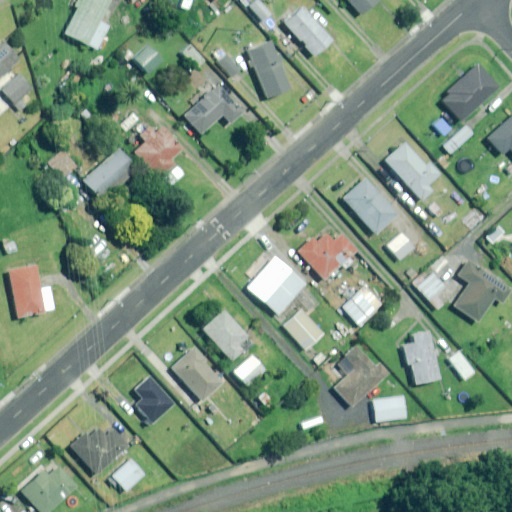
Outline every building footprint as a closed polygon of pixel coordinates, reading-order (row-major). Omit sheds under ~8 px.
[(105,0),(76,0),(60,34),(94,50),(105,25),(96,21),(105,0)] [(267,14),(255,0),(252,0),(246,6),(259,21),(267,14)] [(373,0),(372,0),(342,0),(356,15),(373,0)] [(328,40),(298,6),(280,23),(310,56),(328,40)] [(285,89),(265,41),(242,50),(261,98),(285,89)] [(0,73),(14,61),(0,43),(0,73)] [(203,59),(188,44),(178,53),(193,68),(203,59)] [(158,61),(144,46),(130,59),(145,74),(158,61)] [(235,70),(218,50),(210,57),(228,77),(235,70)] [(494,87),(473,64),(435,99),(456,122),(494,87)] [(28,89),(13,74),(0,86),(0,92),(12,105),(28,89)] [(239,112),(215,85),(180,116),(197,135),(218,115),(226,124),(239,112)] [(511,116),(510,114),(482,139),(498,156),(505,150),(511,157),(511,116)] [(153,122),(149,125),(139,115),(124,129),(134,140),(136,138),(140,142),(130,151),(155,178),(170,164),(166,160),(178,149),(153,122)] [(470,132),(462,124),(440,146),(448,154),(470,132)] [(421,165),(400,143),(381,160),(417,201),(428,191),(423,185),(435,175),(424,162),(421,165)] [(72,167),(58,150),(40,165),(55,182),(72,167)] [(133,171),(115,150),(78,180),(96,201),(133,171)] [(393,215),(359,178),(337,197),(371,235),(393,215)] [(356,257),(330,226),(310,243),(308,239),(294,251),(319,280),(337,265),(341,270),(356,257)] [(501,232),(495,226),(482,237),(488,243),(501,232)] [(95,233),(91,228),(77,238),(82,244),(95,233)] [(411,248),(398,233),(383,245),(396,260),(411,248)] [(243,273),(251,279),(243,287),(274,315),(301,284),(278,264),(263,250),(243,273)] [(508,291),(464,262),(454,277),(466,284),(451,307),(474,323),(490,299),(499,305),(508,291)] [(35,289),(31,266),(4,271),(13,318),(51,311),(47,287),(35,289)] [(441,286),(429,273),(414,287),(434,309),(441,303),(433,294),(441,286)] [(379,304),(361,286),(339,307),(356,325),(379,304)] [(321,333),(305,317),(317,306),(309,298),(302,291),(274,319),(304,350),(321,333)] [(245,338),(220,311),(199,330),(228,361),(239,350),(236,346),(245,338)] [(436,379),(425,331),(407,335),(409,343),(398,345),(403,364),(406,364),(411,385),(436,379)] [(375,372),(352,346),(332,363),(344,376),(330,389),(347,408),(384,375),(379,369),(375,372)] [(218,384),(189,349),(167,368),(196,402),(218,384)] [(467,367),(456,351),(445,358),(456,374),(467,367)] [(262,370),(248,355),(230,372),(244,387),(262,370)] [(169,404),(144,377),(131,389),(140,399),(132,406),(148,423),(169,404)] [(402,418),(399,397),(368,400),(371,422),(402,418)] [(101,437),(91,426),(67,446),(92,476),(124,448),(109,430),(101,437)] [(140,475),(126,460),(107,476),(122,492),(140,475)] [(43,511),(71,487),(50,463),(17,492),(34,511),(43,511)]
